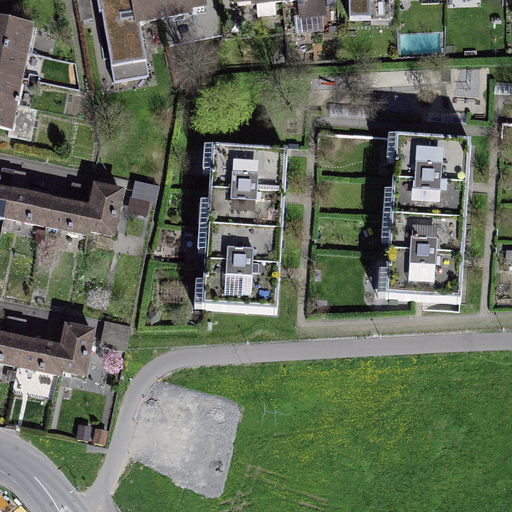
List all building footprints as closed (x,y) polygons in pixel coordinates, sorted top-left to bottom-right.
[(99,0),(114,81),(150,75),(144,35),(167,31),(161,0),(99,0)] [(199,26),(196,0),(161,0),(167,31),(199,26)] [(245,0),(246,10),(277,8),(276,0),(245,0)] [(312,6),(311,0),(276,0),(277,8),(312,6)] [(363,0),(363,6),(398,8),(398,0),(363,0)] [(434,10),(434,0),(398,0),(398,8),(434,10)] [(40,36),(0,26),(0,137),(17,142),(40,36)] [(466,138),(380,130),(365,290),(451,298),(466,138)] [(196,315),(276,321),(288,162),(208,156),(196,315)] [(0,196),(0,225),(116,248),(126,198),(93,193),(90,213),(0,196)] [(107,322),(100,346),(126,354),(133,330),(107,322)] [(61,355),(0,342),(0,375),(87,394),(98,342),(65,335),(61,355)]
